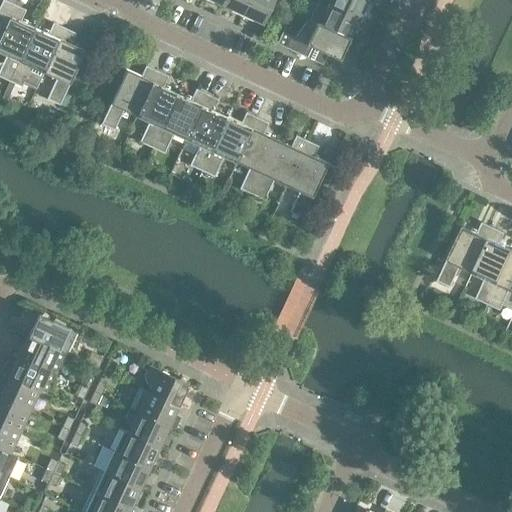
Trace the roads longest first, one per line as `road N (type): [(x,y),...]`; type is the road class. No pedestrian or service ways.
road 1 (residential): [(118,0),(132,21),(339,114),(360,108)]
road 2 (residential): [(477,511),(350,447)]
road 3 (residential): [(487,160),(360,108)]
road 4 (unclassified): [(184,511),(242,389)]
road 5 (residential): [(360,108),(402,20),(420,0)]
road 6 (residential): [(350,447),(332,430),(242,389)]
